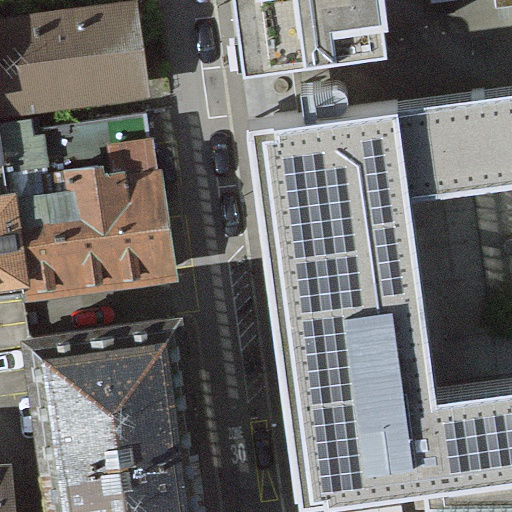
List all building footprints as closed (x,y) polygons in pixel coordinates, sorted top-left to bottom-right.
[(135,0),(76,0),(0,6),(0,103),(143,92),(135,0)] [(380,0),(230,0),(242,78),(389,58),(380,0)] [(511,0),(380,0),(389,58),(511,40),(511,0)] [(511,40),(389,58),(242,78),(296,449),(305,509),(457,475),(425,343),(405,196),(511,183),(511,40)] [(29,299),(173,281),(157,159),(115,165),(113,147),(62,154),(65,177),(14,183),(26,278),(29,299)] [(0,281),(26,278),(14,183),(13,175),(0,176),(0,281)] [(174,302),(43,316),(56,442),(187,428),(174,302)] [(511,333),(425,343),(457,475),(511,468),(511,333)] [(195,511),(187,428),(56,442),(63,511),(195,511)] [(0,511),(14,511),(8,446),(0,446),(0,511)]
